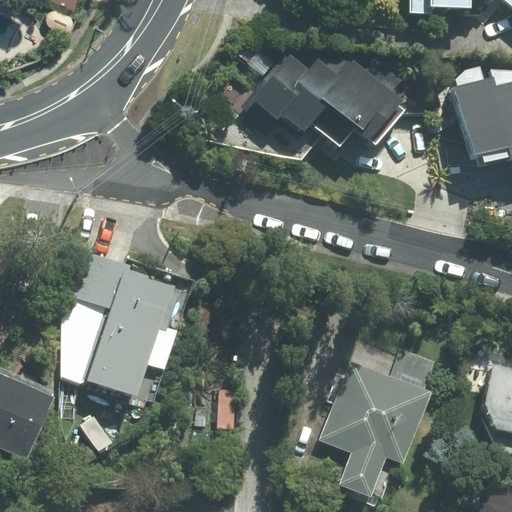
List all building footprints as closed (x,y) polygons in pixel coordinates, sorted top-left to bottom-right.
[(451,0),(459,0),(468,0),(488,0),(511,19),(511,0),(368,0),(368,15),(417,17),(418,11),(451,13),(451,0)] [(309,111),(349,144),(386,101),(380,96),(393,80),(368,59),(355,75),(330,54),(315,70),(304,61),(295,71),(276,55),(232,106),(263,132),(271,122),(288,136),(309,111)] [(475,83),(437,100),(464,162),(502,145),(511,167),(511,111),(492,121),(475,83)] [(117,399),(154,291),(114,277),(117,268),(71,253),(56,296),(98,311),(73,384),(117,399)] [(383,380),(343,364),(312,441),(344,454),(331,488),(359,499),(376,458),(391,464),(432,363),(395,349),(383,380)] [(511,375),(479,369),(471,407),(494,456),(511,454),(511,375)] [(0,381),(0,456),(13,462),(41,400),(0,381)] [(511,511),(511,496),(499,501),(466,501),(466,511),(511,511)]
